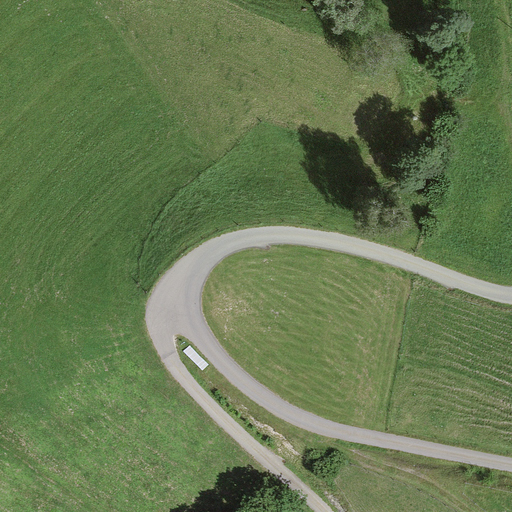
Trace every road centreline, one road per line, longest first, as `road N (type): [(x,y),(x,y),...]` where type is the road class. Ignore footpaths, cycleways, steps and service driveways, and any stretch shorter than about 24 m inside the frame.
road 1 (unclassified): [(511,464),(299,419),(223,365),(199,337),(185,296),(192,274),(218,248),(268,234),(378,251),(511,294)]
road 2 (track): [(328,511),(175,369),(163,324),(185,296)]
